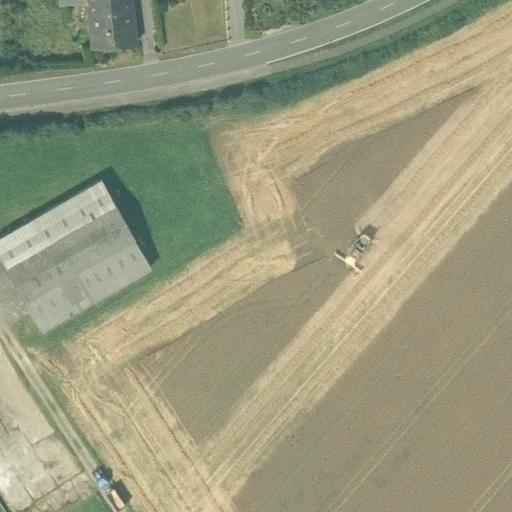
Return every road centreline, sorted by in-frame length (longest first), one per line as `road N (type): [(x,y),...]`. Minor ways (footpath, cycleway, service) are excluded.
road 1 (secondary): [(415,0),(237,58),(0,98)]
road 2 (track): [(4,330),(121,511)]
